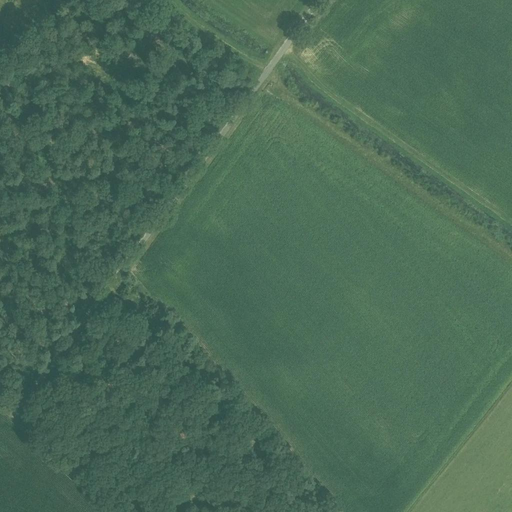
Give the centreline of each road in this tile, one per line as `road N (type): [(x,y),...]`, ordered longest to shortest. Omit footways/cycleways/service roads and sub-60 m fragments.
road 1 (unclassified): [(27,402),(322,0)]
road 2 (track): [(511,252),(267,84),(165,0)]
